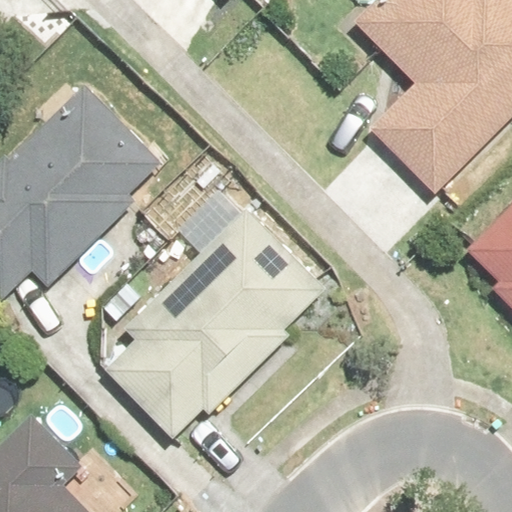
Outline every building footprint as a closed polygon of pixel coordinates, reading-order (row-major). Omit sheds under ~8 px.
[(222,0),(233,11),(244,0),(222,0)] [(377,135),(445,198),(511,125),(511,0),(386,0),(364,23),(427,81),(377,135)] [(64,290),(181,177),(94,87),(0,177),(0,292),(9,302),(43,269),(64,290)] [(204,262),(129,333),(141,345),(112,372),(183,448),(337,303),(230,189),(179,236),(204,262)] [(511,292),(511,231),(482,265),(511,292)] [(91,511),(60,481),(81,461),(39,418),(0,457),(0,511),(91,511)]
